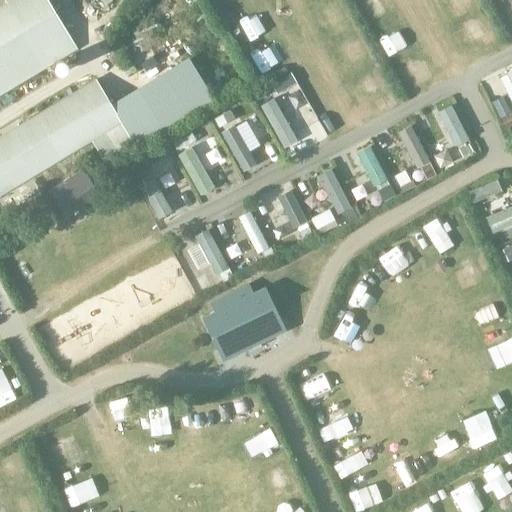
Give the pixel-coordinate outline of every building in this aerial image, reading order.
[(0,0),(0,94),(77,49),(47,0),(2,0),(5,4),(0,6),(0,0)] [(459,0),(463,9),(472,4),(470,0),(459,0)] [(511,0),(500,5),(507,26),(511,24),(511,0)] [(408,59),(401,44),(386,51),(393,66),(408,59)] [(137,58),(147,76),(168,66),(159,47),(137,58)] [(188,60),(111,107),(134,144),(211,97),(188,60)] [(507,89),(511,98),(511,60),(479,79),(490,99),(507,89)] [(414,85),(409,69),(398,72),(404,88),(414,85)] [(96,81),(0,137),(0,195),(91,142),(104,164),(134,144),(111,107),(96,81)] [(283,101),(295,95),(288,81),(276,87),(283,101)] [(273,95),(257,103),(280,146),(295,138),(273,95)] [(444,144),(463,136),(447,99),(429,106),(444,144)] [(268,157),(257,137),(244,144),(230,118),(215,126),(239,172),(268,157)] [(407,118),(394,124),(413,163),(426,157),(407,118)] [(184,142),(193,136),(187,127),(166,140),(198,193),(210,185),(184,142)] [(369,181),(381,178),(369,140),(357,144),(369,181)] [(330,208),(344,203),(328,161),(315,166),(330,208)] [(58,209),(63,218),(90,203),(100,197),(84,169),(47,191),(58,209)] [(151,213),(164,206),(148,174),(135,181),(151,213)] [(170,215),(185,209),(175,182),(160,188),(170,215)] [(266,192),(271,208),(283,204),(288,220),(300,216),(289,184),(266,192)] [(511,193),(478,207),(488,230),(511,220),(511,193)] [(306,212),(311,224),(333,214),(328,202),(306,212)] [(244,204),(233,210),(253,248),(265,242),(244,204)] [(440,211),(435,222),(453,229),(457,218),(440,211)] [(205,225),(192,231),(210,274),(224,268),(205,225)] [(471,246),(461,250),(471,273),(481,269),(471,246)] [(336,285),(347,291),(357,274),(347,268),(336,285)] [(190,286),(204,280),(200,269),(185,275),(190,286)] [(252,293),(248,284),(208,303),(212,312),(200,318),(216,352),(222,349),(227,359),(281,334),(275,323),(280,321),(264,287),(252,293)] [(494,293),(485,297),(493,316),(503,312),(494,293)] [(321,328),(331,331),(339,309),(329,305),(321,328)] [(307,373),(313,386),(327,379),(321,366),(307,373)] [(0,396),(11,393),(8,383),(0,385),(0,396)] [(118,415),(114,395),(98,398),(102,418),(118,415)] [(194,404),(169,407),(171,422),(196,419),(194,404)] [(470,427),(476,438),(494,428),(489,418),(470,427)] [(442,455),(459,446),(454,436),(437,446),(442,455)] [(47,446),(38,451),(49,472),(57,468),(47,446)] [(478,465),(484,477),(500,468),(495,457),(478,465)] [(401,469),(405,478),(424,469),(420,459),(401,469)] [(282,467),(272,472),(281,490),(291,485),(282,467)] [(416,498),(398,507),(400,511),(419,511),(421,511),(416,498)]
